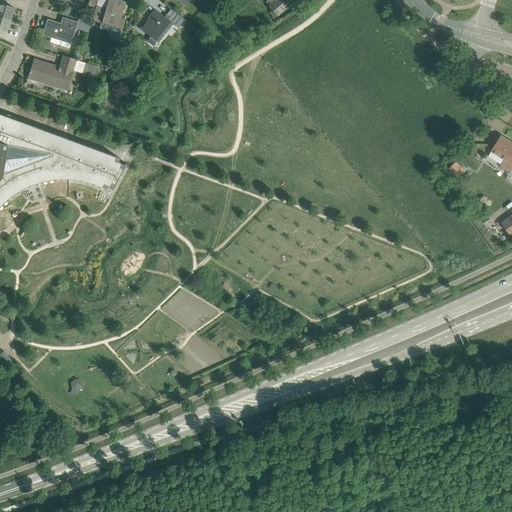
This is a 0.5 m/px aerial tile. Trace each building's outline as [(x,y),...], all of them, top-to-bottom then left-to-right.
[(92,19),(102,23),(100,28),(110,31),(111,28),(120,30),(123,20),(120,19),(126,2),(118,0),(108,0),(106,8),(96,5),(92,19)] [(272,10),(269,12),(274,19),(288,8),(288,7),(294,2),(291,0),(267,0),(265,2),(272,10)] [(11,15),(12,15),(13,15),(11,14),(14,8),(0,3),(0,16),(10,19),(11,15)] [(184,19),(179,15),(171,9),(165,17),(155,9),(150,16),(151,17),(141,29),(158,42),(172,24),(174,25),(178,28),(184,19)] [(0,28),(7,31),(6,30),(10,19),(0,16),(0,28)] [(78,22),(75,21),(66,18),(64,24),(47,19),(42,35),(61,41),(60,46),(69,48),(78,22)] [(97,67),(69,58),(64,56),(60,67),(59,67),(59,68),(34,60),(31,70),(30,70),(29,73),(30,73),(29,77),(66,89),(72,70),(96,78),(97,67)] [(0,206),(7,199),(17,192),(29,186),(41,181),(54,179),(66,179),(66,178),(80,180),(92,183),(104,188),(105,189),(107,186),(112,187),(111,189),(112,189),(114,190),(127,164),(126,163),(125,162),(124,164),(118,161),(119,158),(0,113),(0,206)] [(496,143),(492,151),(505,159),(502,164),(501,166),(509,171),(511,166),(511,165),(510,164),(511,160),(511,155),(511,153),(511,141),(502,135),(496,143)] [(511,214),(502,222),(511,236),(511,214)] [(13,362),(3,351),(0,353),(0,357),(8,367),(13,362)]
